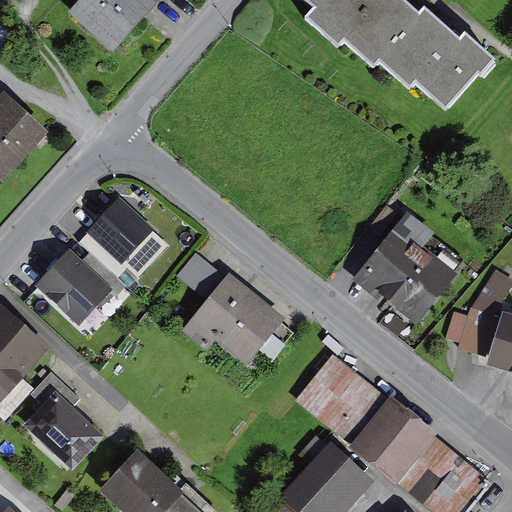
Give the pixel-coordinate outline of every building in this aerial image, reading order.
[(92,0),(77,17),(121,56),(170,0),(92,0)] [(484,77),(498,61),(468,35),(462,41),(427,10),(421,16),(402,0),(303,0),(316,11),(308,19),(340,47),(346,41),(376,68),(382,61),(413,88),(418,82),(450,110),(481,74),(484,77)] [(58,136),(12,95),(0,108),(0,176),(12,187),(58,136)] [(157,233),(124,201),(95,231),(128,263),(157,233)] [(443,235),(415,214),(360,284),(387,305),(390,300),(426,328),(465,277),(431,251),(443,235)] [(113,290),(73,253),(43,285),(83,322),(113,290)] [(511,279),(502,274),(477,311),(497,317),(511,290),(511,279)] [(294,322),(237,275),(190,332),(216,353),(223,344),(255,370),(294,322)] [(0,416),(58,351),(7,305),(0,312),(0,416)] [(475,319),(460,314),(453,339),(459,341),(467,343),(465,350),(474,353),(485,356),(497,317),(477,311),(475,319)] [(511,319),(497,371),(511,375),(511,319)] [(476,511),(499,483),(339,357),(302,404),(438,511),(476,511)] [(114,440),(64,394),(32,428),(82,474),(114,440)] [(278,511),(358,511),(384,484),(340,445),(278,511)] [(180,511),(194,497),(147,454),(108,496),(125,511),(180,511)]
